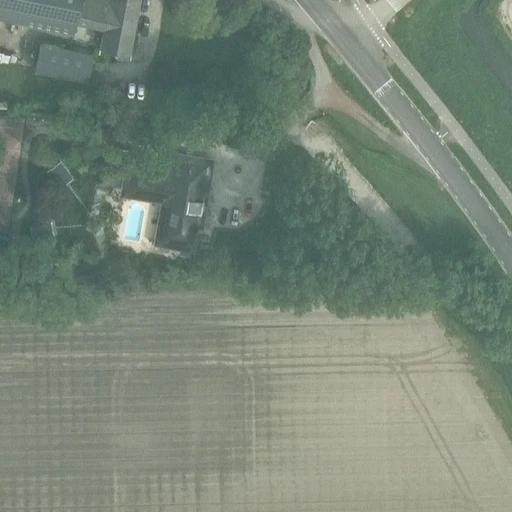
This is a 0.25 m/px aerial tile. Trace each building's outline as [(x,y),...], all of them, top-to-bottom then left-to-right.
[(0,0),(0,17),(74,33),(76,19),(105,26),(101,46),(129,52),(138,0),(0,0)] [(86,80),(92,53),(41,42),(35,70),(86,80)] [(114,147),(111,163),(128,166),(128,162),(133,162),(134,154),(130,153),(130,150),(114,147)] [(128,168),(124,192),(165,199),(157,242),(195,248),(198,231),(200,232),(201,227),(199,227),(210,161),(172,155),(169,175),(128,168)] [(60,163),(47,172),(56,187),(70,178),(60,163)] [(106,183),(112,184),(114,175),(107,174),(106,183)] [(48,222),(30,226),(33,241),(52,237),(48,222)]
